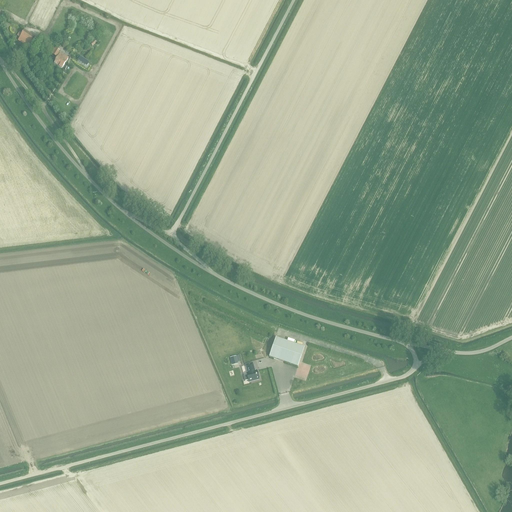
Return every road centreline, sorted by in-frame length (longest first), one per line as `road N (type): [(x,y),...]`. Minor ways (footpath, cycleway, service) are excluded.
road 1 (unclassified): [(0,484),(386,382),(415,366)]
road 2 (unclassified): [(171,234),(292,0)]
road 3 (unclassified): [(402,341),(317,319),(204,268)]
road 4 (unclassified): [(123,211),(47,131),(0,61)]
